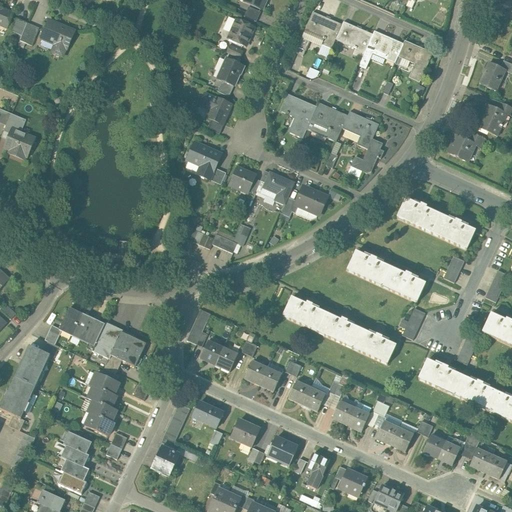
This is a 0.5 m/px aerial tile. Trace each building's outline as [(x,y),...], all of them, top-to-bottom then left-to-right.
[(245,0),(244,3),(261,10),(266,0),(245,0)] [(260,13),(248,8),(244,17),(256,23),(260,13)] [(6,12),(0,25),(7,28),(13,15),(6,12)] [(318,15),(313,13),(308,23),(314,25),(318,15)] [(342,26),(318,15),(314,25),(308,23),(305,31),(323,39),(324,40),(322,46),(331,50),(335,40),(339,33),(342,26)] [(27,24),(16,19),(11,32),(22,37),(27,24)] [(74,32),(49,21),(41,40),(55,45),(52,53),(62,57),(66,50),(67,50),(74,32)] [(254,28),(237,21),(228,40),(245,47),(254,28)] [(342,26),(339,33),(345,35),(349,25),(343,22),(342,26)] [(39,29),(27,24),(22,37),(20,42),(32,47),(39,29)] [(373,35),(349,25),(345,35),(339,33),(335,40),(354,48),(353,49),(355,50),(352,56),(362,60),(367,48),(373,35)] [(373,35),(367,48),(373,50),(380,35),(374,32),(373,35)] [(403,45),(380,35),(373,50),(387,57),(386,60),(395,64),(398,58),(403,45)] [(309,42),(301,38),(295,53),(303,57),(309,42)] [(432,54),(405,42),(403,45),(398,58),(415,65),(409,79),(419,84),(432,54)] [(243,53),(229,47),(226,53),(240,59),(243,53)] [(243,67),(226,60),(217,80),(222,82),(234,87),(243,67)] [(511,65),(503,61),(500,69),(505,71),(505,72),(511,75),(511,65)] [(500,69),(489,64),(479,84),(496,92),(505,72),(505,71),(500,69)] [(234,87),(222,82),(217,93),(229,98),(234,87)] [(387,82),(382,93),(388,96),(393,85),(387,82)] [(232,106),(205,94),(201,102),(211,107),(206,118),(211,121),(223,126),(232,106)] [(287,95),(280,112),(286,115),(293,98),(287,95)] [(317,108),(293,98),(286,115),(295,118),(288,133),(303,139),(310,122),(314,114),(317,108)] [(324,106),(318,104),(317,108),(314,114),(320,116),(324,106)] [(511,111),(511,109),(501,104),(497,111),(506,115),(509,117),(511,111)] [(348,117),(324,106),(320,116),(314,114),(310,122),(329,130),(328,131),(330,131),(327,139),(336,143),(342,130),(348,117)] [(497,111),(487,106),(477,128),(497,137),(501,127),(500,127),(506,115),(497,111)] [(11,114),(2,111),(0,116),(0,124),(6,127),(8,120),(11,114)] [(348,117),(342,130),(348,132),(356,115),(349,113),(348,117)] [(379,126),(356,115),(348,132),(360,138),(356,146),(367,151),(368,151),(372,140),(379,126)] [(16,123),(8,120),(6,127),(3,132),(10,135),(12,130),(13,130),(16,123)] [(223,126),(211,121),(207,130),(219,135),(223,126)] [(13,130),(12,130),(10,135),(4,149),(10,151),(9,155),(23,161),(25,157),(27,158),(35,139),(13,130)] [(485,140),(473,135),(470,142),(476,145),(475,147),(481,150),(485,140)] [(470,142),(455,136),(447,154),(467,163),(475,147),(476,145),(470,142)] [(372,140),(368,151),(367,151),(363,161),(355,158),(351,168),(366,175),(371,173),(377,159),(378,159),(380,160),(384,152),(380,151),(383,145),(372,140)] [(221,156),(195,144),(188,162),(200,167),(197,176),(210,181),(215,169),(221,156)] [(331,154),(326,167),(332,169),(338,157),(331,154)] [(256,176),(237,168),(229,186),(241,192),(243,189),(249,191),(254,180),(256,176)] [(226,174),(215,169),(210,181),(221,186),(226,174)] [(270,174),(264,172),(260,182),(265,184),(270,174)] [(294,184),(270,174),(265,184),(263,189),(278,195),(275,201),(284,206),(288,198),(294,184)] [(254,180),(249,191),(255,194),(260,182),(254,180)] [(327,198),(303,188),(297,202),(295,206),(298,207),(319,216),(327,198)] [(297,202),(288,198),(284,206),(280,215),(289,219),(292,213),(295,215),(298,207),(295,206),(297,202)] [(458,222),(456,221),(455,223),(426,209),(426,208),(424,206),(421,205),(420,207),(405,200),(396,219),(466,251),(475,232),(460,225),(461,224),(458,222)] [(193,229),(187,227),(182,239),(187,241),(192,230),(193,229)] [(197,233),(192,230),(187,241),(193,243),(197,233)] [(233,241),(235,237),(219,230),(218,234),(233,241)] [(203,235),(197,233),(193,243),(198,246),(203,235)] [(209,238),(203,235),(198,246),(204,248),(209,238)] [(222,238),(216,235),(212,245),(217,248),(222,238)] [(214,240),(209,238),(204,248),(209,251),(212,245),(214,240)] [(227,240),(222,238),(217,248),(222,250),(227,240)] [(232,242),(227,240),(222,250),(227,252),(232,242)] [(237,245),(232,242),(227,252),(232,255),(237,245)] [(405,275),(376,262),(377,260),(374,259),(371,258),(370,259),(355,253),(347,272),(417,304),(425,285),(411,278),(411,276),(409,275),(406,274),(405,275)] [(464,262),(453,257),(451,263),(461,268),(464,262)] [(461,268),(451,263),(448,268),(459,273),(461,268)] [(459,273),(448,268),(446,274),(456,279),(459,273)] [(0,289),(9,280),(0,271),(0,289)] [(508,277),(497,271),(495,277),(506,282),(508,277)] [(456,279),(446,274),(443,279),(454,284),(456,279)] [(506,282),(495,277),(492,282),(503,287),(506,282)] [(503,287),(492,282),(490,288),(501,293),(503,287)] [(501,293),(490,288),(487,293),(498,298),(501,293)] [(498,298),(487,293),(485,299),(496,304),(498,298)] [(382,338),(376,335),(375,337),(346,324),(347,322),(344,321),(341,319),(341,321),(312,308),(313,306),(310,305),(307,303),(306,305),(291,298),(282,317),(387,366),(396,347),(381,340),(382,338)] [(16,315),(6,306),(1,311),(11,320),(16,315)] [(83,315),(69,309),(60,329),(73,335),(83,315)] [(425,314),(414,309),(412,315),(422,320),(425,314)] [(210,315),(201,311),(198,316),(208,321),(210,315)] [(0,312),(0,316),(7,322),(10,320),(1,312),(0,312)] [(105,326),(83,315),(73,335),(95,345),(105,326)] [(422,320),(412,315),(409,320),(420,325),(422,320)] [(505,321),(491,315),(482,334),(511,347),(511,324),(511,322),(509,321),(506,320),(505,321)] [(208,321),(198,316),(196,321),(206,326),(208,321)] [(420,325),(409,320),(407,325),(418,330),(420,325)] [(206,326),(196,321),(193,326),(203,331),(206,326)] [(418,330),(407,325),(404,331),(415,336),(418,330)] [(62,331),(52,326),(49,331),(59,336),(62,331)] [(95,345),(92,352),(108,360),(109,360),(111,357),(122,362),(135,368),(146,345),(135,340),(136,338),(112,326),(111,329),(105,326),(95,345)] [(203,331),(193,326),(191,331),(201,336),(202,333),(203,331)] [(59,336),(49,331),(47,336),(57,341),(59,336)] [(201,336),(191,331),(189,336),(199,341),(201,336)] [(415,336),(404,331),(402,336),(413,341),(415,336)] [(199,341),(196,346),(202,348),(207,336),(202,333),(201,336),(199,341)] [(479,339),(468,334),(466,340),(477,345),(479,339)] [(57,341),(47,336),(45,341),(47,343),(54,346),(57,341)] [(199,341),(189,336),(186,341),(196,346),(199,341)] [(477,345),(466,340),(463,345),(474,350),(477,345)] [(252,345),(246,342),(241,353),(246,356),(252,345)] [(54,346),(47,343),(42,353),(50,357),(54,359),(59,348),(54,346)] [(223,350),(208,343),(200,360),(210,364),(211,362),(216,364),(223,350)] [(257,348),(252,345),(246,356),(252,359),(257,348)] [(474,350),(463,345),(461,350),(472,355),(474,350)] [(42,353),(29,347),(14,379),(36,388),(50,357),(42,353)] [(238,356),(223,350),(216,364),(221,367),(220,369),(230,373),(238,356)] [(472,355),(461,350),(458,356),(469,361),(472,355)] [(469,361),(458,356),(456,361),(467,366),(469,361)] [(122,362),(111,357),(109,360),(108,360),(104,370),(115,375),(122,362)] [(442,366),(442,368),(427,361),(418,380),(511,423),(511,398),(511,400),(482,386),(483,385),(480,384),(477,382),(476,384),(447,370),(448,369),(445,368),(442,366)] [(295,365),(290,362),(285,373),(290,376),(295,365)] [(267,370),(252,363),(244,380),(254,384),(255,382),(260,384),(267,370)] [(301,367),(295,365),(290,376),(296,378),(301,367)] [(281,376),(267,370),(260,384),(265,387),(264,389),(274,393),(281,376)] [(119,385),(96,375),(90,386),(93,388),(113,397),(119,385)] [(36,388),(14,379),(0,409),(0,410),(13,417),(21,420),(36,388)] [(334,382),(329,393),(334,396),(339,385),(334,382)] [(310,390),(296,383),(288,400),(303,407),(310,390)] [(325,392),(327,389),(314,383),(313,387),(325,392)] [(345,388),(339,385),(334,396),(340,398),(345,388)] [(149,391),(138,386),(135,392),(146,397),(149,391)] [(113,397),(93,388),(88,399),(93,402),(111,410),(116,398),(113,397)] [(325,396),(310,390),(303,407),(317,414),(325,396)] [(146,397),(135,392),(133,397),(144,402),(146,397)] [(390,406),(392,398),(380,394),(377,402),(390,406)] [(340,398),(334,396),(329,408),(336,411),(340,403),(340,398)] [(111,410),(93,402),(88,413),(91,415),(111,424),(116,412),(111,410)] [(374,411),(372,413),(378,416),(383,405),(377,402),(374,411)] [(223,414),(200,403),(193,417),(217,427),(223,414)] [(354,409),(340,403),(336,411),(332,420),(341,424),(342,422),(348,424),(354,409)] [(374,411),(357,403),(354,409),(348,424),(353,427),(352,429),(361,434),(365,425),(370,414),(372,413),(374,411)] [(190,410),(179,405),(176,411),(187,416),(190,410)] [(389,408),(383,405),(378,416),(384,419),(389,408)] [(187,416),(176,411),(174,416),(185,421),(187,416)] [(370,414),(365,425),(372,429),(378,416),(372,413),(370,414)] [(111,424),(91,415),(85,426),(108,437),(113,425),(111,424)] [(185,421),(174,416),(171,422),(182,427),(185,421)] [(21,420),(13,417),(8,427),(20,432),(25,421),(21,420)] [(260,431),(239,421),(231,439),(252,448),(260,431)] [(182,427),(171,422),(169,427),(180,432),(182,427)] [(421,422),(416,433),(422,436),(427,425),(421,422)] [(398,430),(384,423),(376,440),(385,444),(386,442),(392,444),(398,430)] [(427,425),(422,436),(428,439),(433,428),(427,425)] [(180,432),(169,427),(166,433),(177,438),(180,432)] [(413,436),(398,430),(392,444),(397,447),(396,449),(405,454),(413,436)] [(223,435),(215,432),(210,444),(217,448),(223,435)] [(92,444),(69,433),(63,445),(66,446),(86,456),(92,444)] [(177,438),(166,433),(161,444),(174,450),(174,451),(177,452),(179,448),(174,445),(177,438)] [(35,439),(24,434),(10,466),(21,471),(35,439)] [(127,439),(116,434),(113,440),(124,445),(127,439)] [(445,443),(430,437),(423,454),(432,458),(433,456),(438,458),(445,443)] [(297,448),(276,438),(267,457),(289,467),(297,448)] [(124,445),(113,440),(111,445),(122,450),(124,445)] [(460,450),(445,443),(438,458),(444,461),(443,463),(452,467),(460,450)] [(122,450),(111,445),(108,450),(119,455),(122,450)] [(86,456),(66,446),(61,458),(66,461),(84,468),(89,457),(86,456)] [(179,456),(161,448),(151,470),(169,478),(179,456)] [(259,452),(253,449),(247,462),(253,464),(254,463),(259,452)] [(119,455),(108,450),(106,456),(117,461),(119,455)] [(492,457),(477,450),(469,467),(479,472),(480,469),(485,472),(492,457)] [(259,452),(254,463),(260,466),(265,455),(259,452)] [(500,458),(493,454),(492,457),(485,472),(490,474),(489,476),(499,481),(503,471),(509,474),(511,466),(506,464),(507,463),(499,460),(500,458)] [(329,463),(312,455),(306,470),(322,477),(329,463)] [(306,463),(299,460),(294,472),(301,475),(306,463)] [(84,468),(66,461),(61,472),(64,473),(84,483),(89,471),(84,468)] [(340,468),(335,479),(342,482),(347,471),(340,468)] [(367,480),(347,471),(342,482),(339,487),(359,496),(363,489),(364,489),(365,487),(364,486),(367,480)] [(84,483),(64,473),(58,485),(81,496),(86,484),(84,483)] [(220,486),(215,483),(210,494),(215,497),(218,490),(219,490),(220,486)] [(3,484),(0,491),(0,511),(2,511),(14,489),(3,484)] [(403,496),(382,487),(379,494),(374,505),(381,508),(381,507),(391,511),(396,511),(400,504),(403,496)] [(215,497),(208,511),(221,511),(230,495),(219,490),(218,490),(215,497)] [(65,502),(43,491),(42,492),(44,493),(42,498),(40,497),(37,503),(43,506),(55,511),(58,511),(60,508),(62,508),(65,502)] [(379,494),(373,491),(368,502),(374,505),(379,494)] [(100,498),(89,493),(86,498),(97,503),(100,498)] [(241,500),(230,495),(221,511),(235,511),(238,507),(241,500)] [(248,499),(242,496),(241,500),(238,507),(243,509),(248,499)] [(97,503),(86,498),(84,504),(95,509),(97,503)] [(254,501),(248,499),(243,509),(249,511),(251,507),(254,501)]
